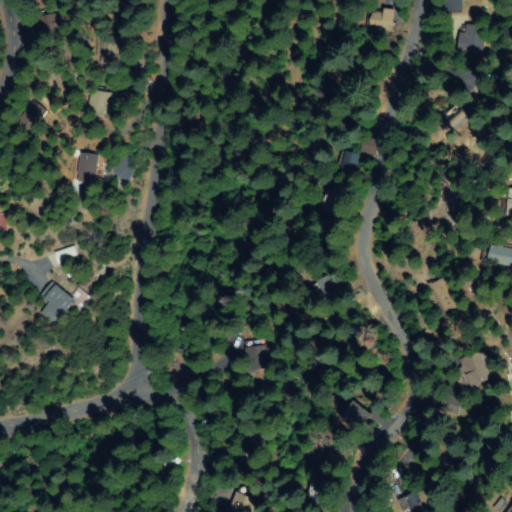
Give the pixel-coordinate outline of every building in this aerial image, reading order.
[(366,30),(367,9),(392,11),(391,31),(366,30)] [(59,35),(42,37),(42,35),(31,36),(30,22),(40,21),(39,13),(56,11),(59,35)] [(459,27),(477,25),(480,52),(455,55),(453,42),(461,41),(459,27)] [(96,38),(103,35),(107,44),(118,40),(126,57),(103,68),(97,53),(102,50),(96,38)] [(116,91),(119,112),(90,115),(87,94),(116,91)] [(17,120),(31,99),(46,109),(32,131),(17,120)] [(444,118),(459,105),(469,118),(455,130),(444,118)] [(0,154),(0,137),(8,148),(0,154)] [(359,156),(354,174),(336,169),(340,151),(359,156)] [(84,156),(99,158),(97,176),(81,175),(84,156)] [(344,205),(346,213),(334,216),(333,214),(326,216),(321,192),(348,186),(351,203),(344,205)] [(511,249),(511,258),(510,267),(482,260),(486,243),(511,249)] [(61,264),(57,253),(73,247),(77,258),(61,264)] [(324,276),(344,298),(333,308),(313,286),(324,276)] [(455,293),(462,302),(447,313),(429,288),(446,276),(457,291),(455,293)] [(43,312),(49,305),(40,297),(53,283),(76,302),(58,324),(43,312)] [(370,348),(360,354),(348,334),(363,324),(370,335),(364,339),(370,348)] [(264,366),(245,370),(241,346),(259,342),(264,366)] [(469,388),(458,362),(481,352),(492,378),(469,388)] [(435,403),(443,391),(458,402),(450,414),(435,403)] [(351,432),(335,418),(350,402),(365,416),(351,432)] [(365,416),(375,405),(385,415),(375,425),(365,416)] [(244,455),(245,434),(253,434),(253,456),(244,455)] [(466,455),(465,468),(447,467),(448,455),(466,455)] [(322,503),(311,501),(316,479),(327,482),(322,503)] [(250,496),(241,511),(224,511),(219,509),(231,487),(250,496)] [(411,492),(421,511),(419,511),(409,511),(407,507),(402,510),(397,500),(411,492)] [(92,511),(100,502),(112,510),(110,511),(92,511)]
